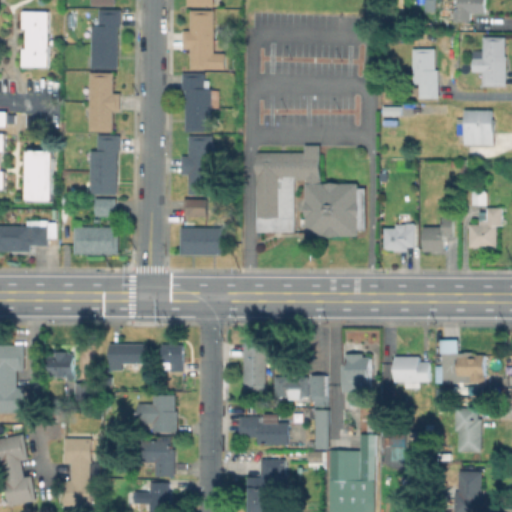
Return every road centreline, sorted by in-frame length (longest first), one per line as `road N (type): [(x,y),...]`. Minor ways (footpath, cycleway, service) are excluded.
road 1 (secondary): [(0,296),(511,297)]
road 2 (residential): [(147,296),(152,0)]
road 3 (residential): [(207,474),(210,296)]
